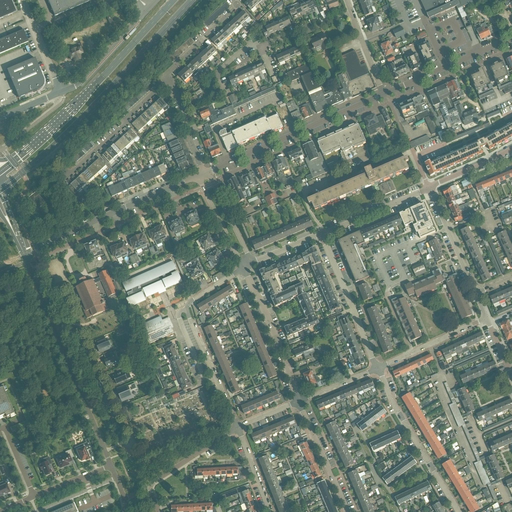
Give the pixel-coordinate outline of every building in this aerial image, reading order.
[(0,0),(0,18),(12,14),(14,13),(13,11),(15,10),(10,0),(0,0)] [(47,0),(54,17),(93,0),(47,0)] [(304,0),(304,1),(298,3),(304,14),(306,13),(305,11),(308,10),(304,0)] [(310,0),(305,0),(304,0),(308,10),(312,9),(313,10),(315,9),(310,0)] [(336,0),(327,3),(328,6),(325,7),(326,10),(339,6),(336,0)] [(456,7),(458,9),(473,3),(471,0),(420,0),(429,19),(456,7)] [(255,8),(249,1),(245,4),(251,11),(255,8)] [(372,1),(369,2),(361,4),(363,10),(371,7),(374,6),(372,1)] [(298,3),(293,5),(297,15),(301,13),(301,15),(304,14),(298,3)] [(297,15),(293,5),(287,8),(289,11),(287,12),(289,17),(291,16),(293,19),(295,18),(294,16),(297,15)] [(371,7),(363,10),(366,16),(374,13),(371,7)] [(474,16),(471,7),(465,9),(468,15),(469,18),(474,16)] [(243,11),(239,15),(245,22),(249,18),(243,11)] [(239,15),(235,18),(241,25),(245,22),(239,15)] [(241,25),(235,18),(231,22),(237,29),(241,25)] [(287,18),(282,20),(285,28),(288,26),(289,28),(291,27),(287,18)] [(370,28),(380,23),(378,18),(376,19),(376,18),(368,22),(370,28)] [(285,28),(282,20),(276,23),(280,32),(282,31),(282,29),(285,28)] [(237,29),(231,22),(227,26),(233,33),(237,29)] [(280,32),(276,23),(271,25),(274,33),(278,31),(278,33),(280,32)] [(382,29),(380,23),(370,28),(372,33),(380,30),(382,29)] [(476,25),(474,26),(475,28),(476,28),(478,34),(477,35),(479,41),(479,40),(481,40),(485,38),(485,39),(487,38),(487,37),(491,35),(489,32),(492,30),(491,27),(490,27),(489,24),(486,26),(485,23),(484,24),(481,25),(477,27),(476,25)] [(271,25),(265,28),(266,29),(262,31),(266,38),(269,37),(272,36),(271,34),(274,33),(271,25)] [(233,33),(227,26),(223,30),(229,36),(233,33)] [(223,30),(219,33),(226,40),(229,36),(223,30)] [(397,39),(405,35),(402,30),(394,33),(397,39)] [(0,53),(23,44),(24,44),(24,43),(25,43),(25,42),(26,42),(26,41),(26,40),(26,39),(26,38),(24,34),(24,33),(23,33),(22,32),(21,32),(20,32),(19,32),(18,32),(0,39),(0,53)] [(219,33),(215,37),(222,44),(226,40),(219,33)] [(324,51),(329,48),(327,44),(327,43),(323,33),(317,36),(318,38),(311,40),(314,45),(308,48),(311,54),(317,51),(316,49),(322,46),(324,51)] [(222,44),(215,37),(211,41),(217,48),(222,44)] [(381,50),(382,50),(383,51),(391,47),(389,42),(391,41),(390,38),(384,41),(385,43),(380,46),(381,47),(380,48),(381,50)] [(418,46),(426,64),(430,62),(435,60),(434,56),(433,56),(429,46),(427,42),(418,46)] [(293,49),(296,56),(301,54),(301,53),(304,52),(300,44),(295,46),(296,48),(293,49)] [(385,56),(385,57),(394,53),(392,50),(395,48),(396,48),(400,47),(398,44),(394,46),(391,47),(383,51),(384,53),(384,55),(384,56),(385,56)] [(206,49),(212,56),(216,53),(210,46),(206,49)] [(72,58),(74,62),(82,59),(80,55),(83,54),(80,47),(75,49),(75,47),(70,49),(71,50),(67,52),(70,60),(72,58)] [(206,49),(202,53),(208,60),(212,56),(206,49)] [(291,59),(294,57),(295,60),(297,59),(296,56),(293,49),(289,51),(288,49),(287,50),(291,59)] [(291,59),(287,50),(284,51),(285,53),(282,54),(285,61),(291,59)] [(347,75),(357,97),(370,91),(374,83),(365,63),(361,65),(355,51),(338,58),(345,72),(346,76),(347,75)] [(208,60),(202,53),(198,57),(204,64),(208,60)] [(285,61),(282,54),(278,56),(278,54),(273,56),(277,65),(279,64),(285,61)] [(408,63),(409,62),(413,70),(417,69),(417,68),(421,66),(420,62),(419,63),(415,54),(405,58),(408,63)] [(204,64),(198,57),(194,61),(200,67),(204,64)] [(34,58),(6,70),(18,98),(27,94),(38,90),(40,89),(41,88),(42,86),(43,85),(43,83),(43,82),(43,80),(38,68),(34,58)] [(200,67),(194,61),(190,64),(196,71),(200,67)] [(256,66),(261,76),(263,75),(262,72),(265,70),(264,69),(266,69),(263,61),(261,62),(259,63),(260,65),(256,66)] [(498,64),(498,63),(497,64),(495,65),(494,65),(493,66),(493,64),(490,66),(490,67),(489,68),(500,91),(503,89),(506,94),(511,91),(511,81),(503,62),(502,62),(501,61),(498,62),(499,63),(498,64)] [(398,76),(395,69),(392,63),(388,65),(389,66),(388,67),(393,78),(394,79),(399,77),(398,76)] [(196,71),(190,64),(186,68),(192,75),(196,71)] [(329,109),(322,91),(321,89),(320,88),(310,64),(287,73),(291,82),(302,78),(308,94),(309,94),(317,114),(329,109)] [(401,67),(404,74),(405,74),(407,73),(409,71),(406,64),(401,67)] [(261,76),(256,66),(253,67),(252,66),(250,67),(254,75),(255,78),(259,77),(261,81),(263,80),(261,77),(261,76)] [(254,75),(250,67),(248,68),(249,70),(245,71),(248,78),(254,75)] [(395,69),(398,76),(401,75),(402,76),(403,75),(403,74),(404,74),(401,67),(395,69)] [(186,68),(182,72),(189,78),(192,75),(186,68)] [(489,79),(487,79),(483,69),(478,70),(478,71),(469,75),(480,100),(495,93),(489,79)] [(241,71),(239,72),(243,80),(248,78),(245,71),(242,73),(241,71)] [(189,78),(182,72),(178,75),(184,82),(189,78)] [(243,80),(239,72),(237,73),(238,75),(234,76),(237,83),(243,80)] [(347,75),(346,76),(345,72),(336,76),(338,79),(340,85),(340,86),(342,91),(340,92),(343,101),(344,102),(353,98),(357,97),(347,75)] [(237,83),(234,76),(231,78),(230,76),(228,77),(233,88),(239,86),(237,83)] [(325,89),(331,87),(327,78),(321,81),(325,89)] [(448,84),(446,85),(453,104),(458,102),(456,99),(464,96),(457,80),(456,79),(455,80),(455,81),(448,84)] [(322,87),(320,88),(321,89),(322,91),(329,109),(344,102),(343,101),(340,92),(342,91),(340,86),(340,85),(330,89),(331,91),(325,94),(322,87)] [(446,85),(435,90),(442,106),(445,105),(446,107),(449,115),(456,112),(457,112),(453,104),(446,85)] [(233,106),(232,106),(234,109),(276,90),(274,87),(238,103),(233,106)] [(435,90),(428,92),(436,111),(435,111),(437,111),(440,109),(446,107),(445,105),(442,106),(435,90)] [(199,94),(197,96),(196,96),(191,98),(194,106),(200,104),(198,99),(201,96),(199,94)] [(229,96),(228,97),(231,103),(233,106),(238,103),(237,101),(238,101),(235,94),(234,94),(233,94),(229,96)] [(421,96),(412,99),(415,107),(418,114),(427,110),(429,109),(426,102),(425,103),(421,96)] [(154,97),(153,98),(156,102),(163,110),(165,111),(169,107),(168,107),(163,101),(162,100),(160,98),(158,101),(154,97)] [(412,100),(399,105),(405,120),(415,116),(418,114),(415,107),(412,99),(412,100)] [(294,101),(286,105),(295,123),(303,120),(301,116),(300,116),(298,110),(299,109),(298,106),(296,106),(294,101)] [(458,102),(453,104),(457,112),(456,112),(460,122),(462,121),(463,121),(465,126),(481,119),(479,114),(477,115),(475,109),(464,114),(463,112),(464,112),(461,104),(460,105),(459,101),(458,102)] [(154,104),(152,106),(159,113),(163,110),(156,102),(154,104)] [(146,105),(145,106),(147,108),(148,110),(155,117),(159,113),(152,106),(150,108),(149,108),(150,107),(149,106),(148,105),(147,104),(146,105)] [(301,110),(305,119),(313,115),(308,104),(300,107),(301,109),(301,110)] [(208,109),(200,113),(202,119),(203,119),(210,116),(211,118),(214,124),(236,115),(236,114),(234,109),(232,106),(232,105),(225,109),(216,112),(216,111),(215,111),(212,112),(210,108),(208,109)] [(440,109),(437,111),(440,117),(443,116),(445,121),(448,120),(451,127),(452,127),(452,128),(454,127),(454,126),(461,123),(460,122),(456,112),(449,115),(446,107),(440,109)] [(144,113),(151,121),(155,117),(148,110),(146,112),(144,113)] [(386,110),(381,112),(387,125),(387,126),(389,125),(392,124),(386,110)] [(418,114),(415,116),(418,121),(425,118),(430,130),(432,135),(437,133),(436,130),(435,127),(427,110),(418,114)] [(486,116),(488,118),(500,113),(499,110),(486,116)] [(140,117),(147,125),(151,121),(144,113),(142,116),(140,117)] [(225,130),(220,132),(219,135),(221,137),(228,152),(239,146),(238,145),(271,130),(272,132),(283,127),(277,113),(277,115),(267,119),(266,117),(232,132),(233,134),(227,137),(226,135),(227,135),(225,130)] [(366,119),(365,119),(368,126),(366,127),(369,133),(376,130),(381,127),(382,129),(387,127),(382,115),(378,117),(376,118),(375,115),(368,118),(367,118),(366,118),(366,119)] [(136,121),(143,128),(147,125),(140,117),(138,119),(136,121)] [(133,123),(132,125),(139,132),(143,128),(136,121),(133,123)] [(173,129),(173,128),(171,125),(176,123),(175,121),(161,127),(163,133),(173,129)] [(475,128),(451,139),(452,142),(476,132),(490,125),(489,123),(475,128)] [(339,132),(317,142),(320,148),(319,148),(320,150),(321,150),(323,156),(328,166),(334,163),(335,164),(339,163),(337,159),(339,159),(337,156),(338,155),(336,151),(335,152),(335,151),(341,148),(342,151),(340,151),(341,153),(341,154),(342,158),(341,159),(344,164),(345,163),(346,165),(352,163),(351,161),(355,160),(357,165),(360,164),(360,163),(363,161),(364,162),(369,160),(368,159),(370,158),(372,157),(369,150),(368,150),(366,146),(368,146),(363,135),(363,134),(362,132),(358,124),(354,126),(354,125),(349,127),(349,128),(342,131),(342,130),(339,131),(339,132)] [(430,162),(425,163),(430,176),(434,174),(434,173),(436,172),(437,173),(441,171),(440,170),(443,169),(443,170),(447,168),(447,167),(450,166),(450,167),(454,166),(453,164),(456,163),(457,164),(461,163),(460,162),(463,160),(463,162),(467,160),(467,159),(469,158),(470,159),(474,157),(473,156),(477,154),(478,155),(483,153),(481,148),(487,145),(490,150),(495,147),(494,146),(498,144),(498,145),(502,143),(501,142),(504,141),(505,142),(508,140),(508,139),(510,137),(511,138),(511,137),(511,125),(485,140),(484,139),(477,142),(478,144),(431,164),(430,162)] [(173,128),(173,129),(163,133),(166,138),(175,134),(174,131),(179,128),(178,126),(173,128)] [(204,128),(206,134),(212,131),(210,126),(204,128)] [(463,128),(452,133),(453,136),(454,137),(464,132),(463,128)] [(451,129),(442,133),(442,131),(438,133),(441,141),(445,140),(445,139),(453,136),(451,129)] [(131,130),(127,133),(133,141),(137,137),(131,130)] [(175,134),(166,138),(168,144),(178,140),(176,136),(181,134),(180,132),(175,134)] [(123,137),(129,144),(133,141),(127,133),(123,136),(123,137)] [(427,135),(409,143),(412,149),(414,148),(430,141),(427,135)] [(123,137),(118,141),(125,148),(129,144),(123,137)] [(178,140),(168,144),(171,149),(180,145),(179,142),(184,140),(183,137),(178,140)] [(203,142),(206,149),(209,149),(212,158),(222,154),(218,145),(213,147),(211,143),(210,144),(208,141),(209,140),(203,142)] [(116,143),(114,145),(121,152),(123,154),(127,150),(125,148),(118,141),(116,143)] [(318,154),(312,142),(303,146),(308,158),(305,159),(312,176),(313,178),(328,172),(320,153),(318,154)] [(180,145),(171,149),(173,155),(183,151),(182,150),(181,147),(186,145),(185,143),(180,145)] [(111,148),(117,156),(121,152),(114,145),(111,148)] [(103,148),(105,151),(106,152),(113,159),(117,156),(111,148),(108,150),(107,149),(105,146),(105,147),(103,148)] [(183,151),(173,155),(176,160),(185,156),(183,153),(188,151),(187,148),(182,150),(183,151)] [(294,151),(299,162),(301,161),(300,157),(303,156),(300,148),(294,151)] [(299,162),(294,151),(288,154),(291,161),(295,160),(296,163),(299,162)] [(401,151),(375,162),(377,166),(402,155),(401,151)] [(103,155),(102,156),(109,163),(113,159),(106,152),(104,154),(103,155)] [(185,156),(176,160),(178,166),(187,162),(187,161),(186,158),(191,156),(190,154),(185,156)] [(386,182),(385,179),(408,169),(406,163),(408,162),(406,158),(378,170),(372,157),(370,158),(372,164),(363,168),(366,175),(307,200),(309,204),(312,203),(314,209),(371,185),(372,189),(379,186),(383,196),(395,190),(391,181),(390,182),(389,180),(386,182)] [(280,159),(278,160),(281,166),(283,172),(289,170),(288,169),(284,158),(281,159),(280,159)] [(97,161),(95,162),(102,170),(106,166),(105,165),(101,161),(99,159),(97,161)] [(187,161),(187,162),(178,166),(181,171),(190,167),(188,164),(193,162),(192,159),(187,161)] [(275,162),(273,163),(276,172),(277,172),(279,177),(276,178),(278,182),(279,181),(281,187),(286,185),(288,184),(286,179),(286,178),(283,172),(281,166),(278,160),(277,160),(276,161),(275,162)] [(93,164),(91,166),(98,173),(102,170),(95,162),(93,164)] [(162,175),(167,173),(164,165),(160,166),(158,162),(156,163),(158,167),(162,175)] [(156,178),(162,175),(158,167),(155,168),(153,164),(151,165),(153,169),(156,178)] [(265,168),(263,168),(268,180),(267,177),(272,175),(274,178),(276,177),(270,164),(268,165),(266,164),(265,165),(264,167),(265,168)] [(89,168),(87,170),(94,177),(98,173),(91,166),(89,168)] [(151,180),(156,178),(153,169),(149,171),(147,167),(145,168),(147,172),(151,180)] [(268,180),(263,168),(261,169),(261,168),(260,168),(260,167),(256,169),(256,170),(259,176),(258,176),(260,180),(262,183),(268,180)] [(140,185),(145,183),(142,174),(138,176),(136,169),(133,170),(134,172),(136,177),(140,185)] [(145,183),(151,180),(147,172),(144,173),(142,169),(140,170),(142,174),(145,183)] [(85,172),(83,173),(90,181),(94,177),(87,170),(85,172)] [(134,187),(140,185),(136,177),(134,172),(129,175),(131,179),(134,187)] [(511,180),(509,172),(503,174),(506,180),(509,179),(510,182),(511,180)] [(81,176),(79,177),(86,185),(90,181),(83,173),(82,175),(81,176)] [(245,176),(249,186),(255,184),(255,185),(258,184),(256,178),(253,179),(250,173),(246,174),(246,175),(245,176)] [(73,176),(72,177),(72,178),(74,180),(75,181),(82,188),(86,185),(79,177),(77,179),(74,175),(73,176)] [(129,190),(134,187),(131,179),(129,175),(123,177),(125,181),(129,190)] [(250,189),(249,186),(245,176),(243,176),(239,177),(242,184),(239,185),(242,192),(250,189)] [(239,202),(245,200),(236,177),(230,180),(230,181),(228,182),(232,191),(233,193),(237,202),(239,201),(239,202)] [(69,179),(67,181),(71,185),(68,187),(75,194),(77,191),(79,194),(83,190),(82,188),(75,181),(73,183),(72,182),(71,182),(69,179)] [(123,192),(129,190),(125,181),(122,183),(120,179),(118,180),(120,184),(123,192)] [(114,181),(112,182),(118,195),(123,192),(120,184),(116,185),(114,181)] [(107,184),(112,197),(118,195),(112,182),(108,184),(107,184)] [(457,189),(456,185),(442,191),(444,195),(445,195),(451,192),(457,189)] [(459,194),(457,189),(451,192),(445,195),(447,199),(459,194)] [(37,209),(38,209),(45,203),(47,201),(44,197),(42,199),(36,192),(28,198),(34,205),(32,206),(35,210),(37,209)] [(276,198),(274,194),(265,198),(269,207),(278,203),(275,198),(276,198)] [(459,194),(447,199),(449,204),(461,199),(460,195),(459,194)] [(457,206),(457,205),(463,203),(461,199),(449,204),(448,204),(450,209),(451,208),(457,206)] [(457,206),(451,208),(452,213),(469,206),(471,205),(470,202),(458,207),(457,206)] [(403,213),(399,214),(400,215),(403,223),(406,229),(413,226),(414,229),(416,228),(420,239),(435,232),(434,229),(433,229),(432,227),(433,226),(431,221),(430,221),(428,219),(430,218),(429,218),(427,213),(427,212),(426,211),(424,205),(423,205),(421,206),(420,205),(405,211),(406,212),(403,213),(403,212),(403,213)] [(469,206),(452,213),(454,217),(453,217),(461,214),(460,212),(466,210),(466,209),(469,208),(469,206)] [(189,225),(190,224),(200,220),(196,211),(192,212),(189,213),(189,214),(185,215),(189,225)] [(461,214),(453,217),(455,221),(470,215),(469,212),(466,213),(466,214),(462,215),(461,214)] [(400,215),(395,217),(399,225),(403,223),(400,215)] [(508,215),(502,217),(506,225),(511,222),(508,215)] [(257,220),(247,224),(248,228),(250,228),(251,230),(249,231),(250,231),(251,235),(253,234),(254,239),(253,239),(254,242),(257,250),(268,245),(266,243),(271,241),(272,244),(276,243),(275,241),(278,240),(279,242),(279,241),(282,240),(282,239),(286,237),(286,238),(293,235),(293,234),(297,232),(297,233),(301,232),(301,231),(303,230),(304,231),(308,229),(302,216),(298,218),(299,220),(263,236),(257,220)] [(390,219),(393,227),(399,225),(395,217),(390,219)] [(174,221),(180,233),(184,231),(183,229),(184,228),(183,225),(181,222),(180,219),(174,221)] [(393,227),(390,219),(385,221),(388,230),(393,227)] [(180,233),(174,221),(169,223),(170,227),(171,230),(172,230),(173,233),(174,233),(175,235),(180,233)] [(380,224),(384,232),(388,230),(385,221),(380,224)] [(384,232),(380,224),(375,226),(379,234),(384,232)] [(155,228),(161,240),(166,238),(165,236),(166,235),(165,233),(164,229),(163,229),(162,226),(160,227),(160,226),(159,227),(158,226),(157,227),(156,228),(155,228)] [(379,234),(375,226),(370,228),(374,236),(379,234)] [(463,237),(471,233),(468,227),(460,230),(463,237)] [(162,243),(161,240),(155,228),(156,229),(155,230),(154,229),(152,230),(152,231),(149,232),(151,234),(150,235),(152,239),(152,238),(153,241),(154,240),(157,246),(162,243)] [(374,236),(370,228),(365,230),(369,238),(374,236)] [(369,238),(365,230),(360,232),(360,231),(364,240),(369,238)] [(358,246),(365,243),(364,240),(360,231),(359,232),(360,233),(358,234),(357,233),(353,234),(358,246)] [(500,241),(508,237),(505,232),(497,235),(500,241)] [(471,233),(463,237),(465,242),(473,239),(471,233)] [(347,262),(362,255),(358,246),(353,234),(339,240),(340,243),(339,244),(343,252),(344,252),(345,254),(344,255),(346,259),(347,259),(348,261),(347,261),(347,262)] [(140,235),(136,237),(142,249),(147,246),(146,244),(147,244),(146,241),(145,237),(144,237),(143,235),(140,236),(140,235)] [(202,246),(211,240),(208,235),(199,240),(202,246)] [(133,239),(130,240),(131,243),(133,247),(134,249),(135,249),(136,251),(137,251),(138,254),(143,252),(141,249),(142,249),(136,237),(133,238),(133,239)] [(508,237),(500,241),(502,246),(510,243),(508,237)] [(430,248),(438,244),(436,239),(428,243),(430,248)] [(473,239),(465,242),(468,248),(476,245),(473,239)] [(211,240),(202,246),(205,251),(214,245),(211,240)] [(85,247),(82,248),(84,253),(87,252),(90,260),(101,256),(102,255),(105,254),(103,250),(100,251),(96,241),(84,246),(85,247)] [(117,245),(122,257),(128,255),(127,253),(127,252),(126,250),(127,250),(125,246),(124,243),(121,244),(117,245)] [(511,248),(511,247),(510,243),(502,246),(505,252),(511,248)] [(438,244),(430,248),(432,253),(440,249),(438,244)] [(122,257),(117,245),(116,245),(115,245),(114,246),(113,247),(111,248),(112,251),(111,251),(113,255),(114,255),(115,258),(116,257),(117,259),(122,257)] [(478,250),(476,245),(468,248),(470,254),(478,250)] [(311,258),(313,261),(311,262),(313,266),(312,267),(321,263),(318,256),(316,250),(315,248),(309,250),(312,257),(311,258)] [(440,249),(432,253),(430,254),(432,259),(434,258),(442,254),(440,249)] [(211,261),(220,256),(217,250),(208,256),(211,261)] [(481,256),(478,250),(470,254),(473,259),(481,256)] [(311,262),(306,252),(301,254),(301,255),(299,256),(298,256),(297,256),(295,257),(299,267),(301,266),(302,266),(304,270),(306,269),(304,265),(311,262)] [(445,259),(442,254),(434,258),(436,263),(445,259)] [(350,269),(361,264),(359,257),(361,256),(362,256),(362,255),(347,262),(349,266),(350,266),(351,268),(350,268),(350,269)] [(220,256),(211,261),(208,263),(211,267),(213,266),(214,266),(223,261),(220,256)] [(483,262),(481,256),(473,259),(475,265),(483,262)] [(299,267),(295,257),(293,258),(292,257),(290,258),(294,269),(299,267)] [(288,261),(285,262),(289,271),(294,269),(290,258),(287,259),(288,261)] [(196,259),(191,262),(193,266),(198,275),(203,272),(204,272),(198,263),(196,259)] [(128,293),(130,298),(128,299),(128,298),(127,298),(131,307),(132,307),(131,307),(146,300),(146,301),(147,300),(145,298),(148,297),(159,292),(160,294),(165,291),(164,290),(174,285),(174,286),(174,285),(182,282),(178,273),(175,274),(174,271),(176,270),(173,261),(172,261),(172,262),(124,283),(128,292),(128,291),(132,289),(133,291),(128,293)] [(282,262),(280,263),(284,273),(289,271),(285,262),(283,263),(282,262)] [(483,262),(475,265),(478,271),(485,267),(483,262)] [(284,273),(280,263),(277,264),(278,265),(276,266),(275,265),(279,275),(284,273)] [(321,263),(312,267),(314,272),(324,268),(323,265),(322,266),(321,263)] [(412,268),(416,277),(426,272),(422,263),(412,268)] [(361,264),(350,269),(352,273),(353,272),(354,275),(353,275),(364,270),(361,264)] [(275,265),(272,267),(275,273),(271,275),(272,278),(275,277),(275,276),(279,275),(275,265)] [(193,266),(187,269),(193,278),(198,275),(193,266)] [(462,320),(473,315),(471,311),(472,310),(471,307),(470,308),(468,304),(470,304),(468,301),(467,302),(465,298),(467,297),(466,294),(464,295),(463,291),(464,291),(463,288),(461,289),(460,285),(461,284),(460,281),(459,282),(457,278),(458,278),(457,275),(453,266),(450,268),(453,274),(448,276),(447,276),(447,275),(444,274),(443,274),(441,273),(440,274),(438,271),(436,272),(436,270),(433,272),(436,277),(428,280),(427,279),(425,280),(425,281),(422,283),(421,281),(418,283),(419,284),(415,286),(414,284),(412,285),(411,283),(407,285),(406,283),(404,284),(409,296),(415,293),(417,297),(436,289),(435,285),(445,280),(462,320)] [(275,273),(272,267),(265,269),(260,271),(263,278),(264,278),(266,280),(265,281),(272,278),(271,275),(275,273)] [(485,267),(478,271),(480,276),(488,273),(485,267)] [(325,270),(324,268),(314,272),(316,277),(325,273),(324,271),(325,270)] [(364,270),(353,275),(355,280),(356,279),(357,282),(356,282),(356,283),(369,277),(367,272),(364,274),(363,272),(365,271),(364,270)] [(115,283),(112,284),(106,271),(98,275),(100,279),(101,281),(108,298),(109,297),(110,298),(115,296),(114,295),(116,294),(116,293),(118,292),(115,283)] [(325,273),(316,277),(318,282),(328,277),(327,275),(326,275),(325,273)] [(488,273),(480,276),(483,282),(490,279),(488,273)] [(101,300),(94,284),(101,281),(100,279),(93,282),(92,279),(86,281),(85,277),(78,280),(80,284),(74,286),(75,288),(74,288),(76,293),(77,292),(83,307),(81,309),(85,319),(91,317),(92,317),(102,313),(107,310),(103,299),(101,300)] [(272,278),(265,281),(268,289),(269,293),(269,292),(271,297),(275,307),(281,305),(280,304),(288,301),(284,292),(282,293),(279,285),(275,277),(272,278)] [(330,280),(328,277),(318,282),(320,287),(330,283),(328,280),(330,280)] [(297,297),(306,293),(306,294),(304,289),(302,283),(288,289),(289,290),(287,291),(285,286),(284,287),(285,291),(284,292),(288,301),(293,299),(293,298),(297,296),(297,297)] [(331,285),(330,283),(320,287),(322,292),(333,287),(332,285),(331,285)] [(392,345),(371,291),(374,290),(371,283),(358,288),(361,295),(362,294),(363,297),(362,298),(366,308),(367,308),(369,311),(367,311),(369,315),(370,315),(371,317),(369,317),(371,321),(372,320),(373,322),(372,323),(373,327),(374,326),(375,328),(374,328),(375,332),(376,332),(377,333),(376,334),(377,338),(379,337),(379,339),(378,339),(379,343),(381,343),(382,346),(381,346),(382,350),(383,350),(385,353),(396,349),(394,344),(392,345)] [(230,286),(225,289),(229,296),(235,293),(230,286)] [(334,290),(333,287),(322,292),(324,297),(334,293),(333,290),(334,290)] [(225,289),(219,293),(223,300),(229,296),(225,289)] [(507,290),(501,292),(504,300),(510,298),(507,290)] [(501,292),(495,295),(499,303),(504,300),(501,292)] [(219,293),(213,296),(218,303),(223,300),(219,293)] [(306,293),(297,297),(298,300),(297,300),(298,303),(309,298),(306,293)] [(335,295),(334,293),(324,297),(327,302),(337,297),(336,295),(335,295)] [(499,303),(495,295),(490,297),(493,305),(499,303)] [(218,303),(213,296),(208,299),(212,306),(218,303)] [(404,298),(403,296),(396,299),(395,297),(391,299),(391,301),(392,303),(393,303),(394,306),(395,305),(397,309),(395,309),(396,312),(398,312),(400,315),(398,316),(399,319),(401,318),(402,322),(401,322),(402,325),(404,324),(405,328),(404,329),(405,332),(406,331),(408,335),(407,335),(408,338),(409,337),(411,341),(421,337),(404,298)] [(338,300),(337,297),(327,302),(329,307),(327,307),(328,307),(338,303),(337,300),(338,300)] [(311,303),(309,298),(298,303),(299,305),(300,305),(301,307),(312,303),(311,303)] [(208,299),(202,303),(207,310),(212,306),(208,299)] [(207,310),(202,303),(197,306),(201,313),(207,310)] [(242,313),(249,310),(247,303),(239,307),(242,313)] [(312,303),(301,307),(303,310),(301,310),(302,313),(314,308),(312,303)] [(338,303),(328,307),(330,312),(338,309),(338,310),(342,308),(340,305),(339,305),(338,303)] [(314,308),(302,313),(304,315),(305,315),(306,317),(315,313),(313,309),(314,308)] [(249,310),(242,313),(244,319),(252,316),(249,310)] [(315,313),(306,317),(307,317),(308,319),(310,318),(314,327),(313,326),(319,323),(317,318),(316,318),(314,314),(315,314),(315,313)] [(342,326),(349,323),(347,317),(344,319),(343,315),(337,317),(338,321),(340,321),(342,326)] [(254,322),(252,316),(244,319),(247,325),(254,322)] [(167,319),(162,321),(160,317),(142,325),(142,324),(142,325),(147,337),(145,338),(148,344),(174,333),(172,328),(173,327),(169,320),(167,321),(167,319)] [(305,319),(304,319),(309,329),(314,327),(310,318),(308,319),(305,320),(305,319)] [(309,329),(304,319),(302,320),(301,319),(299,320),(303,330),(308,328),(309,329)] [(502,330),(511,326),(509,323),(511,321),(511,319),(499,324),(502,330)] [(297,322),(294,323),(298,332),(303,330),(299,320),(296,321),(297,322)] [(257,328),(254,322),(247,325),(249,331),(257,328)] [(298,332),(294,323),(292,324),(291,323),(289,324),(294,336),(294,335),(298,332)] [(344,332),(352,329),(349,323),(342,326),(339,328),(337,329),(338,331),(341,330),(342,333),(344,332)] [(294,336),(289,324),(286,325),(287,326),(284,328),(286,332),(285,333),(288,338),(294,336)] [(206,335),(214,331),(212,325),(204,329),(206,335)] [(511,329),(511,326),(502,330),(505,335),(511,331),(511,329)] [(257,328),(249,331),(252,337),(259,334),(257,328)] [(352,329),(344,332),(346,338),(354,335),(352,329)] [(214,331),(206,335),(209,341),(217,337),(214,331)] [(479,342),(485,340),(481,332),(476,335),(479,342)] [(262,340),(259,334),(252,337),(254,343),(262,340)] [(349,343),(355,341),(356,340),(354,335),(346,338),(347,338),(349,343)] [(473,345),(479,342),(476,335),(470,338),(473,345)] [(217,337),(209,341),(212,347),(219,343),(217,337)] [(99,344),(97,345),(98,347),(100,353),(111,348),(107,339),(104,340),(103,338),(97,341),(99,344)] [(468,348),(473,345),(470,338),(464,340),(468,348)] [(253,347),(254,349),(250,350),(251,353),(255,351),(254,350),(257,349),(264,346),(262,340),(254,343),(256,346),(253,347)] [(355,341),(349,343),(347,344),(348,347),(344,348),(346,351),(349,350),(351,349),(358,346),(357,343),(356,340),(355,341)] [(462,350),(468,348),(464,340),(459,343),(462,350)] [(222,349),(219,343),(212,347),(214,353),(222,349)] [(293,350),(296,357),(303,354),(305,360),(316,355),(311,343),(293,350)] [(456,353),(462,350),(459,343),(453,346),(456,353)] [(165,354),(176,350),(174,345),(173,345),(173,344),(163,349),(165,354)] [(264,346),(257,349),(259,355),(267,352),(264,346)] [(353,354),(360,351),(358,346),(351,349),(353,354)] [(456,353),(453,346),(447,348),(451,356),(456,353)] [(451,357),(451,356),(447,348),(441,351),(445,358),(446,358),(447,359),(448,359),(451,358),(451,357)] [(225,355),(222,349),(214,353),(217,359),(225,355)] [(176,350),(165,354),(167,360),(178,355),(175,350),(176,350)] [(360,351),(353,354),(355,360),(363,357),(360,351)] [(269,358),(267,352),(259,355),(262,361),(269,358)] [(426,357),(428,362),(429,365),(432,364),(431,361),(434,360),(431,354),(431,355),(426,357)] [(180,361),(178,355),(167,360),(169,359),(172,364),(180,361)] [(225,355),(217,359),(219,365),(227,361),(225,355)] [(116,357),(105,362),(108,369),(119,364),(116,357)] [(363,357),(355,360),(358,366),(365,363),(363,357)] [(428,362),(426,357),(420,360),(423,365),(428,362)] [(269,358),(262,361),(264,367),(272,364),(269,358)] [(423,365),(420,360),(415,362),(417,368),(423,365)] [(180,361),(172,364),(170,365),(172,370),(183,365),(181,361),(180,361)] [(227,361),(219,365),(222,371),(230,367),(227,361)] [(417,368),(415,362),(409,365),(412,370),(417,368)] [(449,365),(448,364),(447,364),(446,362),(443,363),(443,364),(441,365),(443,370),(449,368),(455,365),(454,363),(449,365)] [(492,372),(498,369),(494,362),(489,364),(492,372)] [(272,364),(264,367),(267,373),(274,370),(272,364)] [(489,364),(483,367),(486,374),(492,372),(489,364)] [(183,365),(172,370),(174,375),(184,371),(184,370),(183,365)] [(412,370),(409,365),(404,367),(406,373),(412,370)] [(232,373),(230,367),(222,371),(225,377),(232,373)] [(406,373),(404,367),(398,370),(401,375),(406,373)] [(477,369),(476,367),(471,369),(472,371),(475,379),(480,377),(477,369)] [(483,367),(477,369),(480,377),(486,374),(483,367)] [(128,370),(113,376),(117,384),(132,378),(128,370)] [(277,376),(274,370),(267,373),(269,379),(277,376)] [(401,375),(398,370),(393,372),(395,378),(401,375)] [(184,371),(174,375),(176,381),(187,376),(184,371)] [(313,371),(311,371),(303,374),(306,381),(314,378),(312,375),(314,374),(313,371)] [(472,371),(466,374),(469,381),(475,379),(472,371)] [(235,379),(232,373),(225,377),(227,383),(235,379)] [(466,374),(460,376),(463,384),(469,381),(466,374)] [(177,387),(181,385),(189,381),(187,376),(176,381),(174,382),(177,387)] [(316,376),(314,378),(306,381),(309,387),(321,382),(319,378),(317,379),(316,376)] [(235,379),(227,383),(230,389),(238,385),(235,379)] [(366,382),(369,389),(369,390),(370,390),(370,388),(374,386),(372,379),(366,382)] [(189,381),(181,385),(183,391),(191,387),(191,386),(192,386),(189,381)] [(369,389),(366,382),(360,384),(363,391),(364,393),(365,392),(364,391),(369,389)] [(119,395),(122,402),(133,397),(130,391),(137,389),(135,383),(128,386),(122,388),(124,391),(121,393),(119,394),(119,395)] [(363,391),(360,384),(355,386),(358,393),(358,395),(359,395),(359,393),(363,391)] [(238,385),(230,389),(232,395),(240,391),(238,385)] [(358,393),(355,386),(349,389),(352,396),(353,397),(354,397),(353,395),(358,393)] [(14,414),(3,387),(0,388),(0,418),(3,417),(4,418),(14,414)] [(456,392),(457,391),(460,397),(467,393),(465,388),(461,389),(460,387),(455,389),(456,392)] [(352,396),(349,389),(343,391),(346,398),(347,400),(348,399),(347,398),(352,396)] [(343,391),(338,393),(341,400),(341,402),(343,402),(342,400),(346,398),(343,391)] [(271,394),(274,402),(280,399),(277,392),(271,394)] [(332,396),(335,403),(336,405),(337,409),(339,408),(338,405),(339,404),(338,402),(341,400),(338,393),(332,396)] [(409,410),(417,405),(410,393),(402,398),(409,410)] [(460,397),(462,403),(470,399),(468,394),(467,393),(460,397)] [(274,402),(271,394),(265,397),(268,404),(274,402)] [(335,403),(332,396),(327,398),(330,405),(330,407),(331,406),(331,405),(335,403)] [(268,404),(265,397),(259,399),(262,407),(268,404)] [(327,398),(321,400),(324,407),(325,409),(326,409),(325,407),(330,405),(327,398)] [(262,407),(259,399),(253,402),(256,409),(262,407)] [(462,403),(465,408),(472,405),(470,400),(470,399),(462,403)] [(324,407),(321,400),(315,403),(319,411),(320,411),(319,409),(324,407)] [(256,409),(253,402),(247,404),(250,412),(256,409)] [(503,412),(508,409),(505,402),(499,404),(503,412)] [(250,412),(247,404),(241,407),(244,414),(250,412)] [(497,414),(503,412),(499,404),(494,407),(497,414)] [(376,410),(381,417),(386,413),(380,405),(380,406),(381,407),(376,410)] [(424,418),(417,405),(409,410),(416,422),(424,418)] [(465,408),(467,414),(466,415),(467,417),(472,415),(471,412),(475,411),(472,405),(465,408)] [(491,417),(497,414),(494,407),(488,409),(491,417)] [(376,420),(381,417),(376,410),(375,409),(374,410),(375,411),(372,414),(376,420)] [(485,419),(491,417),(488,409),(482,412),(485,419)] [(482,421),(485,419),(482,412),(476,414),(480,423),(483,422),(482,421)] [(371,424),(376,420),(372,414),(371,413),(370,413),(371,415),(367,418),(371,424)] [(293,417),(287,420),(291,427),(294,426),(295,428),(296,428),(298,432),(300,431),(299,427),(298,427),(293,417)] [(371,424),(367,418),(362,422),(367,428),(371,424)] [(432,430),(424,418),(416,422),(424,435),(432,430)] [(291,427),(287,420),(281,422),(285,430),(291,427)] [(285,430),(281,422),(275,425),(279,432),(285,430)] [(334,422),(326,426),(332,440),(340,436),(339,434),(342,433),(340,428),(337,429),(334,422)] [(367,428),(362,422),(357,425),(362,431),(367,428)] [(279,432),(275,425),(269,427),(273,435),(279,432)] [(273,435),(269,427),(263,430),(267,437),(273,435)] [(257,432),(260,440),(267,437),(263,430),(257,432)] [(439,442),(432,430),(424,435),(431,447),(439,442)] [(260,440),(257,432),(251,435),(254,442),(260,440)] [(392,434),(395,441),(396,443),(397,442),(396,441),(401,438),(398,432),(392,434)] [(392,434),(386,437),(389,444),(390,445),(391,445),(391,443),(395,441),(392,434)] [(340,436),(332,440),(339,454),(347,450),(340,436)] [(504,446),(510,444),(506,436),(501,439),(504,446)] [(386,437),(381,439),(384,446),(385,448),(386,447),(385,446),(389,444),(386,437)] [(86,460),(89,459),(86,451),(92,448),(88,439),(85,440),(86,443),(80,446),(81,448),(77,450),(79,456),(79,457),(80,460),(81,460),(82,461),(85,459),(86,460)] [(381,439),(375,442),(378,449),(379,450),(380,450),(380,448),(384,446),(381,439)] [(498,449),(504,446),(501,439),(495,441),(498,449)] [(495,441),(489,444),(492,451),(498,449),(495,441)] [(306,442),(298,446),(298,447),(300,446),(302,451),(309,448),(306,442)] [(378,449),(375,442),(370,444),(374,453),(375,452),(374,451),(378,449)] [(439,442),(431,447),(438,459),(446,454),(439,442)] [(302,452),(304,456),(311,453),(309,448),(302,451),(300,452),(301,453),(302,452)] [(65,467),(69,465),(68,463),(72,461),(70,459),(74,457),(71,450),(65,452),(67,456),(57,460),(60,468),(65,466),(65,467)] [(347,450),(339,454),(345,469),(354,465),(347,450)] [(304,456),(303,457),(303,458),(305,457),(307,462),(314,459),(311,453),(304,456)] [(484,457),(485,459),(486,458),(489,464),(497,461),(494,455),(490,457),(489,454),(484,457)] [(264,473),(273,470),(267,455),(267,456),(263,457),(258,459),(264,473)] [(412,467),(417,463),(411,456),(410,456),(411,458),(407,461),(412,467)] [(46,458),(47,462),(40,465),(41,466),(40,466),(41,470),(42,470),(45,475),(45,476),(50,474),(49,473),(52,472),(50,469),(51,469),(50,466),(49,466),(49,465),(52,464),(49,457),(46,458)] [(307,463),(310,467),(316,464),(314,459),(307,462),(305,463),(306,464),(307,463)] [(405,460),(406,461),(402,464),(407,470),(412,467),(407,461),(406,459),(405,460)] [(449,477),(458,472),(455,468),(460,465),(459,463),(454,466),(450,460),(442,465),(449,477)] [(489,464),(491,470),(499,466),(497,462),(497,461),(489,464)] [(397,468),(402,474),(407,470),(402,464),(401,463),(400,464),(401,465),(397,468)] [(310,467),(308,468),(308,469),(310,468),(312,473),(319,470),(316,464),(310,467)] [(491,470),(494,475),(502,472),(500,468),(499,466),(491,470)] [(238,474),(238,475),(242,474),(241,472),(238,473),(238,469),(238,467),(232,467),(232,474),(238,474)] [(397,478),(402,474),(397,468),(396,467),(395,467),(396,469),(393,472),(397,478)] [(273,470),(264,473),(269,488),(278,484),(273,470)] [(322,475),(319,470),(312,473),(310,474),(311,476),(313,475),(315,479),(322,475)] [(356,470),(348,474),(354,488),(362,484),(356,470)] [(392,481),(397,478),(393,472),(391,470),(391,471),(392,472),(388,475),(392,481)] [(457,489),(465,484),(458,472),(449,477),(457,489)] [(494,475),(496,481),(495,482),(496,484),(501,482),(500,480),(504,478),(502,472),(494,475)] [(392,481),(388,475),(387,474),(386,474),(387,476),(383,479),(387,485),(392,481)] [(319,489),(326,487),(324,481),(315,485),(316,486),(317,485),(319,489)] [(422,485),(425,492),(426,493),(427,493),(427,491),(431,489),(428,482),(422,485)] [(0,496),(3,495),(3,496),(5,495),(5,494),(10,492),(6,484),(0,486),(0,496)] [(278,484),(269,488),(275,502),(284,499),(278,484)] [(362,484),(354,488),(359,502),(368,499),(367,495),(366,493),(366,492),(362,484)] [(469,487),(467,488),(465,484),(457,489),(464,502),(472,497),(469,490),(471,489),(469,487)] [(422,485),(417,488),(420,495),(421,496),(422,496),(421,494),(425,492),(422,485)] [(329,492),(326,487),(319,489),(318,490),(318,491),(320,491),(322,495),(329,492)] [(417,488),(411,490),(415,497),(415,499),(416,498),(416,497),(420,495),(417,488)] [(225,494),(226,498),(238,494),(236,490),(225,494)] [(249,490),(239,494),(241,499),(244,498),(251,495),(249,490)] [(411,490),(406,493),(409,500),(410,501),(411,501),(410,499),(415,497),(411,490)] [(331,498),(329,492),(322,495),(320,496),(321,497),(322,496),(324,501),(331,498)] [(406,493),(400,496),(404,502),(404,504),(405,503),(405,502),(409,500),(406,493)] [(244,498),(246,504),(253,501),(251,495),(244,498)] [(404,502),(400,496),(395,498),(399,507),(400,506),(399,505),(404,502)] [(472,497),(464,502),(470,511),(474,511),(480,509),(472,497)] [(333,503),(331,498),(324,501),(322,501),(323,502),(324,502),(326,506),(333,503)] [(289,511),(284,499),(275,502),(278,511),(289,511)] [(373,511),(368,499),(359,502),(363,511),(373,511)] [(253,501),(246,504),(242,505),(244,511),(248,509),(255,506),(253,501)] [(436,511),(442,508),(439,502),(431,507),(432,508),(433,507),(436,511)] [(336,509),(333,503),(326,506),(325,507),(325,508),(327,507),(329,511),(336,509)]
